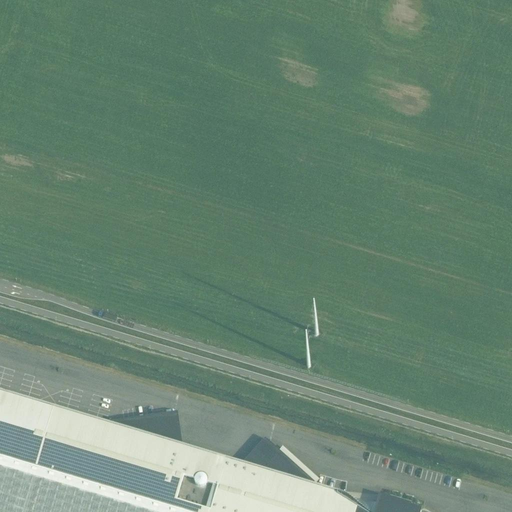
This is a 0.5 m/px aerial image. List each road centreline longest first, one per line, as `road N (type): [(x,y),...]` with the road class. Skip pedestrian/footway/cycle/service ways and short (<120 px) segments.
road 1 (tertiary): [(511,440),(0,284)]
road 2 (tertiary): [(0,300),(511,454)]
road 3 (unknown): [(0,364),(491,511)]
